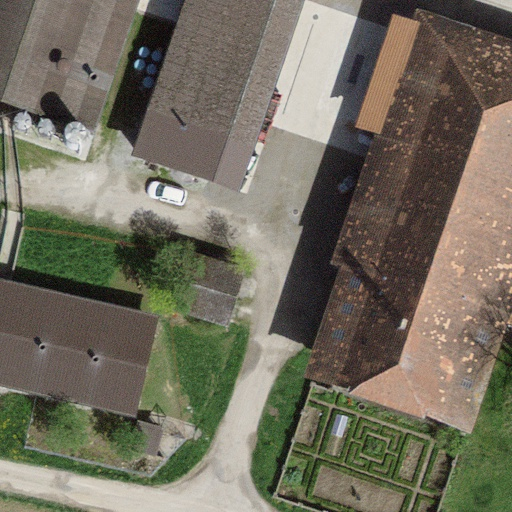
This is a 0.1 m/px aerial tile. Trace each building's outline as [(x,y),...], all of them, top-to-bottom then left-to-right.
[(133,0),(0,0),(0,100),(90,130),(133,0)] [(277,1),(274,0),(193,0),(153,118),(228,143),(277,1)] [(328,113),(417,143),(339,376),(451,414),(511,232),(511,69),(449,49),(446,59),(356,29),(328,113)] [(244,272),(189,255),(171,311),(226,328),(244,272)] [(0,288),(0,381),(130,411),(151,323),(0,288)]
